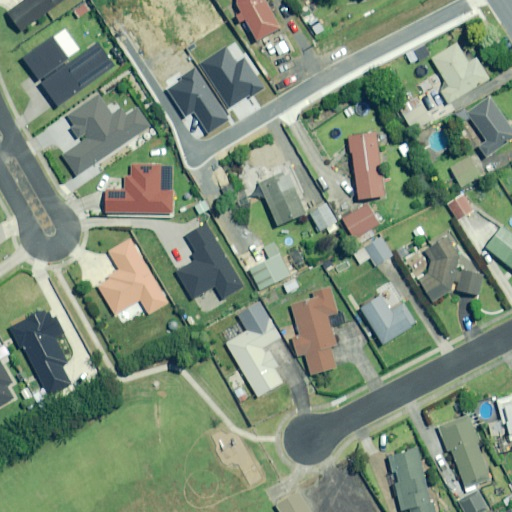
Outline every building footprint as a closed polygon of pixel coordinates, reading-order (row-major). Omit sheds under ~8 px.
[(65,0),(27,0),(9,13),(22,32),(65,0)] [(164,19),(160,0),(144,0),(131,2),(139,48),(166,44),(162,20),(164,19)] [(236,0),(243,12),(237,15),(242,23),(247,20),(258,42),(284,28),(268,0),(236,0)] [(325,30),(317,17),(309,22),(317,35),(325,30)] [(72,63),(55,38),(25,59),(59,107),(115,68),(99,44),(72,63)] [(196,57),(191,38),(161,45),(166,64),(196,57)] [(476,61),(464,41),(433,60),(449,85),(441,90),(450,104),(490,79),(478,60),(476,61)] [(430,55),(426,45),(407,53),(412,63),(430,55)] [(226,47),(200,64),(227,106),(247,93),(249,96),(261,89),(243,60),(237,64),(226,47)] [(229,120),(195,69),(181,78),(183,81),(168,90),(185,115),(192,111),(208,134),(229,120)] [(70,117),(78,129),(73,133),(80,143),(63,155),(79,177),(151,128),(138,109),(127,116),(122,109),(113,116),(100,97),(70,117)] [(511,142),(511,129),(491,99),(469,114),(488,142),(480,147),(488,159),(511,142)] [(386,196),(376,134),(351,138),(361,200),(386,196)] [(482,177),(471,157),(452,168),(462,187),(482,177)] [(161,166),(133,165),(133,185),(108,184),(108,213),(173,215),(173,192),(160,192),(161,166)] [(306,214),(288,172),(260,184),(279,226),(306,214)] [(474,212),(465,196),(450,205),(459,221),(474,212)] [(337,222),(326,203),(311,212),(321,231),(337,222)] [(380,224),(369,204),(344,219),(355,238),(380,224)] [(245,289),(207,224),(187,236),(200,259),(177,272),(194,300),(216,287),(224,301),(245,289)] [(511,234),(504,228),(488,248),(511,267),(511,234)] [(275,241),(269,232),(256,239),(262,249),(275,241)] [(394,256),(382,236),(354,253),(361,264),(372,257),(377,266),(394,256)] [(458,294),(478,297),(483,275),(470,272),(450,237),(427,250),(438,269),(420,279),(434,302),(456,290),(452,284),(454,283),(460,284),(458,294)] [(169,303),(132,239),(111,252),(121,270),(98,283),(116,315),(142,300),(150,314),(169,303)] [(290,276),(281,254),(251,267),(260,289),(290,276)] [(299,288),(295,279),(285,284),(289,293),(299,288)] [(345,312),(337,314),(330,289),(318,292),(319,299),(292,306),(301,338),(294,340),(299,357),(306,355),(312,375),(338,368),(332,346),(338,345),(333,329),(349,324),(345,312)] [(392,311),(383,295),(362,308),(384,345),(418,324),(405,303),(392,311)] [(282,338),(260,301),(239,314),(249,331),(227,343),(259,397),(284,383),(275,368),(279,366),(267,346),(282,338)] [(62,365),(67,362),(56,340),(63,337),(48,308),(11,327),(22,349),(24,347),(51,400),(74,389),(62,365)] [(8,386),(13,383),(0,359),(11,353),(5,343),(0,346),(0,345),(0,407),(15,400),(8,386)] [(254,397),(239,371),(226,379),(242,404),(254,397)] [(511,435),(511,396),(498,400),(507,437),(511,435)] [(490,481),(470,418),(440,428),(448,452),(454,450),(466,489),(490,481)] [(434,511),(418,448),(389,456),(403,510),(410,509),(411,511),(434,511)] [(311,511),(299,491),(277,505),(281,511),(311,511)] [(485,511),(489,510),(479,492),(460,503),(464,511),(485,511)]
